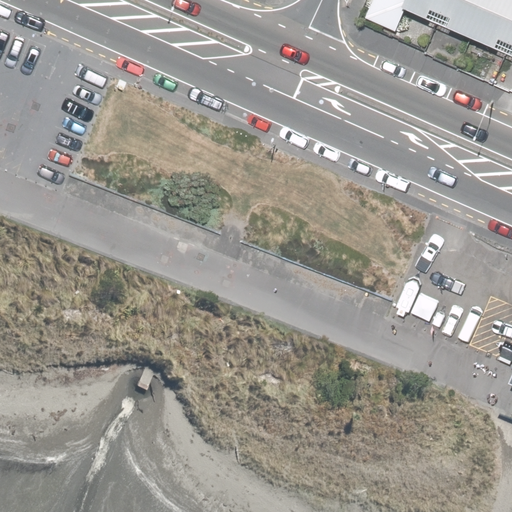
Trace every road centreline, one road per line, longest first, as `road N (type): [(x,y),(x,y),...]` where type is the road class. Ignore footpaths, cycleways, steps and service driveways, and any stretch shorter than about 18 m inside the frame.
road 1 (primary): [(511,210),(272,104)]
road 2 (primary): [(272,104),(37,0)]
road 3 (primary): [(298,46),(511,141)]
